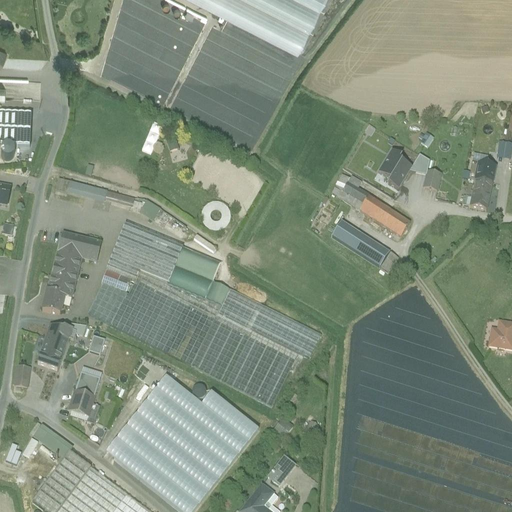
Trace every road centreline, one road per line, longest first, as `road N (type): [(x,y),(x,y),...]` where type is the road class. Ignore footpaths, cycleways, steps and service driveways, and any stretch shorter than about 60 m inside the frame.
road 1 (residential): [(0,402),(39,191),(64,117),(44,0)]
road 2 (track): [(253,261),(147,199),(44,173)]
road 3 (track): [(163,511),(51,420),(0,402)]
road 4 (track): [(249,156),(81,64)]
